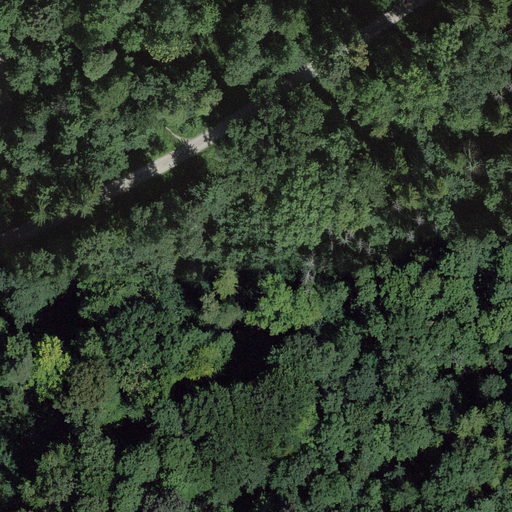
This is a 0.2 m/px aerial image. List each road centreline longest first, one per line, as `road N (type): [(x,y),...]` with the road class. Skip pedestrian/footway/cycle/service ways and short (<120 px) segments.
road 1 (track): [(191,150),(408,0)]
road 2 (track): [(191,150),(21,0)]
road 3 (track): [(0,244),(191,150)]
